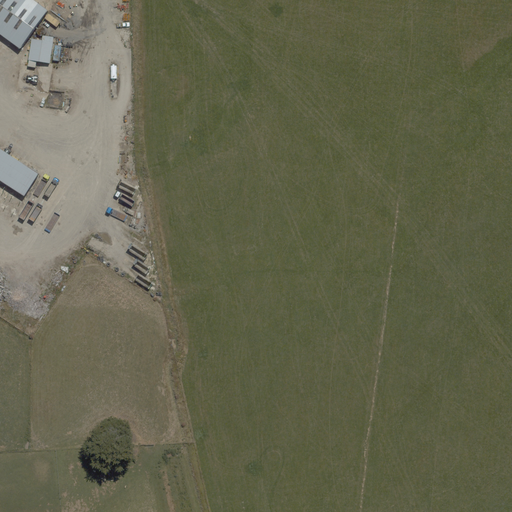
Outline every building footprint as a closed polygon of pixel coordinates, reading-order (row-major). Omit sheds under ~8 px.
[(45,19),(19,0),(0,0),(0,1),(0,47),(16,59),(45,19)] [(62,22),(49,13),(45,18),(57,27),(62,22)] [(30,67),(37,68),(38,62),(52,63),(52,56),(54,36),(43,36),(43,40),(32,39),(30,67)] [(44,73),(25,71),(24,77),(43,80),(44,73)] [(34,182),(0,160),(0,190),(20,203),(34,182)] [(37,200),(31,196),(13,221),(19,225),(37,200)] [(73,243),(68,240),(60,252),(64,255),(73,243)]
